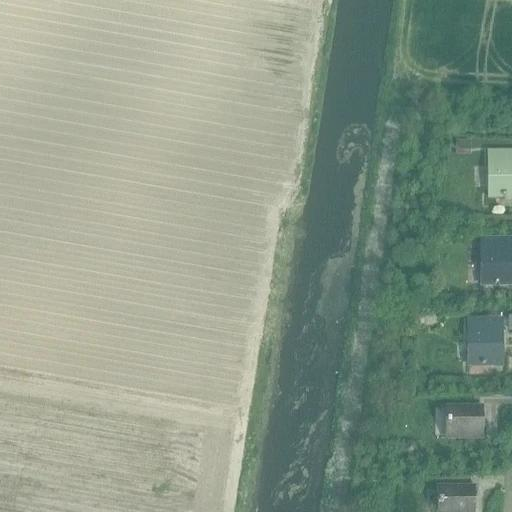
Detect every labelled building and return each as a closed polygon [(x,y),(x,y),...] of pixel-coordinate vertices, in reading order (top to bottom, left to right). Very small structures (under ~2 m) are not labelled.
[(489,198),(511,198),(511,154),(490,154),(489,198)] [(511,241),(482,242),(483,286),(511,285),(511,241)] [(511,317),(501,318),(501,316),(487,316),(487,322),(469,322),(469,378),(478,378),(477,370),(485,370),(485,366),(501,366),(501,333),(511,333),(511,317)] [(449,408),(449,439),(479,439),(479,408),(449,408)] [(440,488),(440,511),(469,511),(470,487),(440,488)]
